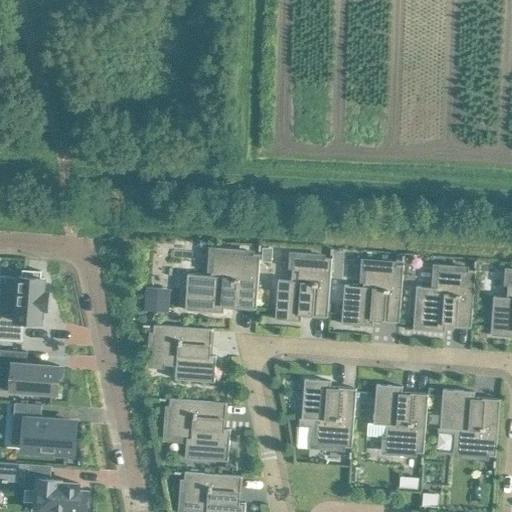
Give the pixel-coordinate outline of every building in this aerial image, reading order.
[(174,264),(193,265),(194,243),(175,242),(174,264)] [(264,248),(263,262),(272,262),(273,248),(264,248)] [(257,309),(261,254),(213,250),(211,275),(188,274),(185,309),(224,312),(225,304),(233,305),(233,307),(257,309)] [(332,258),(294,255),(292,280),(278,279),(275,319),(302,321),(302,313),(310,314),(310,315),(328,317),(332,258)] [(400,322),(404,265),(365,262),(364,282),(345,280),(342,323),(373,326),(374,318),(382,318),(382,320),(400,322)] [(472,327),(476,270),(437,267),(436,287),(417,286),(414,329),(445,331),(446,323),(454,324),(454,326),(472,327)] [(47,309),(49,291),(44,291),(45,278),(41,278),(42,271),(23,269),(22,276),(19,276),(17,294),(0,292),(0,339),(22,340),(24,320),(41,322),(42,309),(47,309)] [(511,271),(509,271),(507,297),(494,296),(491,335),(511,336),(511,271)] [(247,312),(232,313),(233,330),(248,329),(247,312)] [(154,325),(151,363),(177,365),(176,379),(215,382),(217,355),(209,355),(210,347),(212,347),(213,329),(154,325)] [(26,363),(27,351),(0,349),(0,366),(12,367),(10,390),(58,393),(59,380),(63,381),(64,368),(60,368),(60,366),(26,363)] [(339,389),(331,388),(331,380),(305,378),(302,418),(316,419),(314,444),(352,447),(357,388),(339,387),(339,389)] [(411,394),(403,394),(403,386),(377,384),(374,423),(387,424),(385,450),(424,452),(429,394),(411,392),(411,394)] [(496,456),(501,399),(483,398),(483,400),(475,399),(475,391),(443,389),(440,427),(459,429),(458,453),(496,456)] [(231,429),(223,428),(224,420),(226,420),(227,402),(170,398),(167,437),(187,438),(185,457),(229,460),(231,429)] [(26,419),(23,450),(42,451),(43,449),(55,450),(54,452),(73,453),(76,422),(41,419),(42,404),(15,402),(14,419),(26,419)] [(417,466),(435,466),(435,456),(417,456),(417,466)] [(80,483),(69,483),(61,482),(61,479),(50,478),(51,466),(27,464),(26,477),(38,478),(36,510),(59,511),(87,511),(89,491),(80,490),(80,483)] [(242,476),(185,471),(182,510),(202,511),(201,511),(245,511),(246,502),(238,501),(239,493),(241,494),(242,476)] [(406,477),(405,488),(418,489),(419,478),(406,477)] [(425,494),(424,506),(439,507),(440,495),(425,494)]
